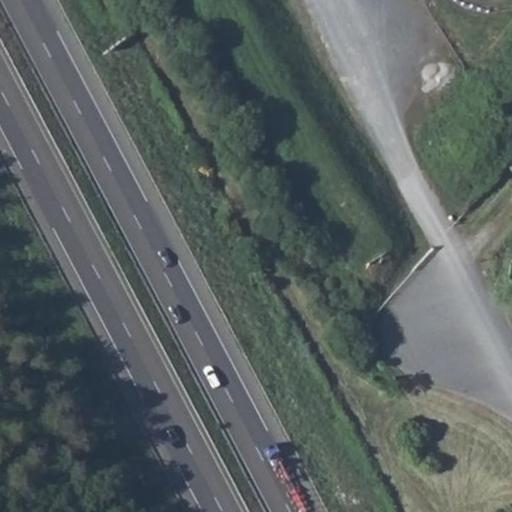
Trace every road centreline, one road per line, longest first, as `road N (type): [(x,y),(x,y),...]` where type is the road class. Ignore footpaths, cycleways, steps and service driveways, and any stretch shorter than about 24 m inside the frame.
road 1 (motorway): [(291,511),(20,0)]
road 2 (motorway): [(0,89),(222,511)]
